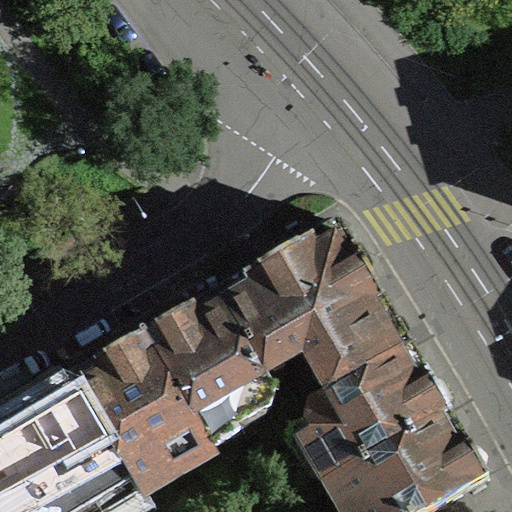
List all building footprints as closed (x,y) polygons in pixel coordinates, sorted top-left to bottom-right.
[(374,296),(335,229),(211,299),(270,403),(269,406),(294,391),(306,412),(407,352),(374,296)] [(233,436),(266,417),(269,406),(270,403),(211,299),(174,320),(138,341),(205,458),(235,441),(233,436)] [(205,458),(138,341),(100,363),(64,384),(68,391),(129,494),(152,481),(157,490),(160,490),(208,463),(205,458)] [(322,489),(445,417),(417,369),(407,352),(306,412),(301,429),(308,441),(300,446),(299,450),(322,489)] [(129,494),(68,391),(0,430),(0,511),(118,511),(134,503),(129,494)] [(432,511),(483,482),(455,434),(445,417),(322,489),(336,511),(432,511)]
